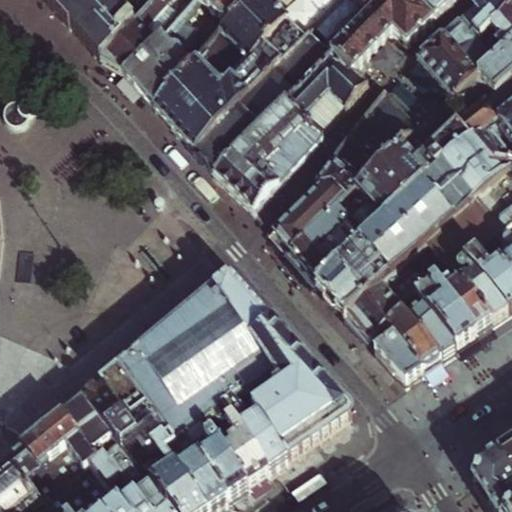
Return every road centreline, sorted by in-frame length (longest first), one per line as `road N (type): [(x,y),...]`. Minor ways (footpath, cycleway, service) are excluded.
road 1 (residential): [(410,453),(91,92),(0,49)]
road 2 (residential): [(410,453),(511,385)]
